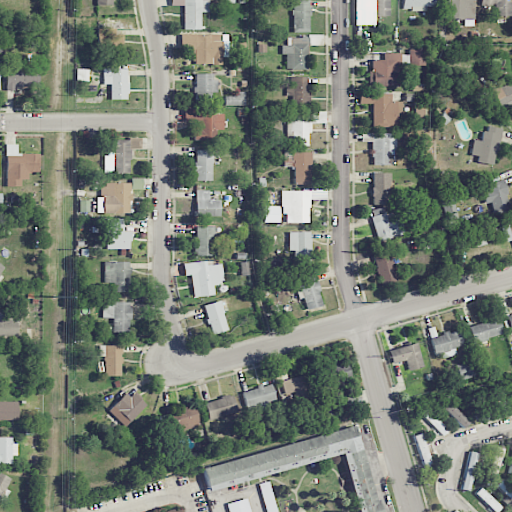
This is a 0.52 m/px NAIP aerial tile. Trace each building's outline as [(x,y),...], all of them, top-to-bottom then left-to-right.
[(200,30),(200,12),(208,12),(208,0),(171,0),(171,5),(183,5),(183,29),(200,30)] [(309,32),(309,0),(291,0),(292,32),(309,32)] [(354,0),(355,25),(374,25),(374,16),(389,16),(389,0),(354,0)] [(434,0),(402,0),(403,11),(426,10),(426,6),(434,6),(434,0)] [(441,0),(442,20),(475,19),(474,0),(441,0)] [(481,0),(482,5),(493,5),(494,16),(511,15),(510,0),(481,0)] [(115,35),(115,29),(98,28),(98,52),(121,52),(122,35),(115,35)] [(222,35),(180,34),(180,49),(195,49),(194,64),(222,64),(222,35)] [(286,38),(287,45),(284,45),(284,70),(307,69),(307,37),(286,38)] [(424,65),(425,50),(409,49),(409,65),(424,65)] [(5,91),(15,91),(15,86),(38,87),(38,70),(6,69),(5,91)] [(127,69),(102,69),(102,85),(110,85),(110,100),(127,100),(127,69)] [(215,73),(194,73),(194,104),(210,104),(210,92),(216,92),(215,73)] [(307,76),(287,77),(288,108),(308,107),(307,76)] [(511,80),(491,90),(500,110),(510,106),(511,110),(511,80)] [(396,127),(396,115),(401,115),(401,101),(390,101),(390,93),(359,93),(359,103),(371,103),(372,127),(396,127)] [(225,105),(245,105),(244,96),(225,96),(225,105)] [(196,140),(216,140),(216,130),(223,130),(223,113),(211,114),(210,108),(184,108),(184,122),(195,121),(196,140)] [(308,145),(308,123),(325,123),(325,113),(287,113),(287,146),(308,145)] [(473,139),(470,155),(478,156),(477,162),(495,165),(500,128),(485,126),(482,141),(473,139)] [(395,133),(371,133),(371,165),(395,165),(395,133)] [(129,173),(129,148),(140,149),(140,139),(103,139),(103,173),(129,173)] [(5,186),(20,186),(20,179),(28,179),(28,172),(38,172),(39,153),(16,153),(17,144),(6,144),(5,186)] [(212,180),(212,150),(195,150),(195,181),(212,180)] [(293,184),(310,184),(310,152),(292,152),(293,184)] [(372,204),(390,204),(389,172),(371,173),(372,204)] [(509,208),(503,179),(480,184),(484,203),(491,202),(493,212),(509,208)] [(130,213),(130,183),(101,183),(102,213),(130,213)] [(308,222),(308,200),(326,199),(326,189),(280,189),(281,214),(286,214),(286,223),(308,222)] [(220,216),(219,200),(209,200),(209,190),(195,190),(195,216),(220,216)] [(444,199),(447,220),(457,218),(453,198),(444,199)] [(404,234),(400,218),(387,222),(383,207),(369,211),(378,242),(404,234)] [(130,249),(130,231),(123,231),(123,219),(106,218),(105,249),(130,249)] [(511,220),(500,223),(505,242),(511,239),(511,220)] [(213,256),(214,226),(196,226),(195,255),(213,256)] [(288,232),(288,251),(294,251),(294,264),(310,264),(310,232),(288,232)] [(372,256),(381,286),(397,281),(387,251),(372,256)] [(183,263),(184,276),(191,275),(193,297),(214,295),(212,284),(223,283),(221,264),(206,265),(206,261),(183,263)] [(129,262),(104,262),(104,283),(113,283),(113,292),(129,292),(129,262)] [(306,310),(322,305),(313,274),(294,280),(300,300),(303,299),(306,310)] [(212,334),(228,329),(219,300),(203,305),(212,334)] [(102,318),(113,318),(112,332),(129,332),(130,302),(103,301),(102,318)] [(0,335),(17,336),(17,320),(6,320),(6,310),(0,309),(0,335)] [(472,342),(502,336),(498,318),(468,324),(472,342)] [(456,352),(454,348),(463,345),(459,329),(430,338),(436,358),(456,352)] [(405,361),(407,370),(422,367),(418,344),(388,349),(391,364),(405,361)] [(121,376),(122,346),(105,345),(104,376),(121,376)] [(454,365),(458,380),(475,376),(471,360),(454,365)] [(321,386),(350,379),(346,362),(317,369),(321,386)] [(283,394),(292,392),(294,401),(311,397),(306,374),(280,380),(283,394)] [(242,390),(246,411),(267,407),(266,401),(273,400),(271,385),(242,390)] [(146,404),(130,390),(109,412),(126,427),(146,404)] [(202,403),(207,420),(236,412),(231,394),(202,403)] [(470,422),(444,398),(437,405),(462,429),(470,422)] [(0,420),(17,421),(17,401),(0,401),(0,420)] [(448,429),(422,405),(415,412),(441,436),(448,429)] [(166,412),(168,432),(198,428),(196,408),(166,412)] [(377,511),(358,427),(200,464),(206,487),(344,456),(357,511),(377,511)] [(0,463),(11,464),(11,455),(17,455),(17,439),(0,438),(0,463)] [(504,449),(496,446),(484,480),(492,483),(504,449)] [(461,489),(469,491),(477,453),(469,451),(461,489)] [(0,503),(6,489),(10,478),(0,473),(0,503)] [(494,488),(511,500),(511,487),(500,480),(494,488)] [(259,483),(266,511),(277,511),(270,481),(259,483)] [(473,495),(491,511),(496,511),(501,506),(480,487),(473,495)] [(250,511),(247,497),(226,503),(228,511),(250,511)]
